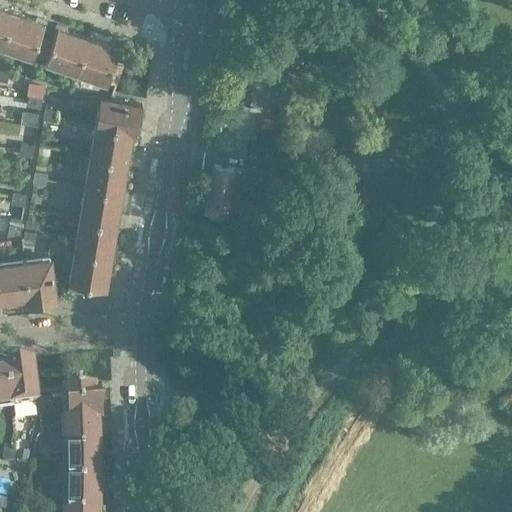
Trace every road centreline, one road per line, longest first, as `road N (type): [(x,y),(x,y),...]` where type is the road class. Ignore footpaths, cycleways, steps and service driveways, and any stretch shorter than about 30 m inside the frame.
road 1 (residential): [(138,325),(189,15)]
road 2 (residential): [(142,511),(138,325)]
road 3 (residential): [(0,345),(138,325)]
